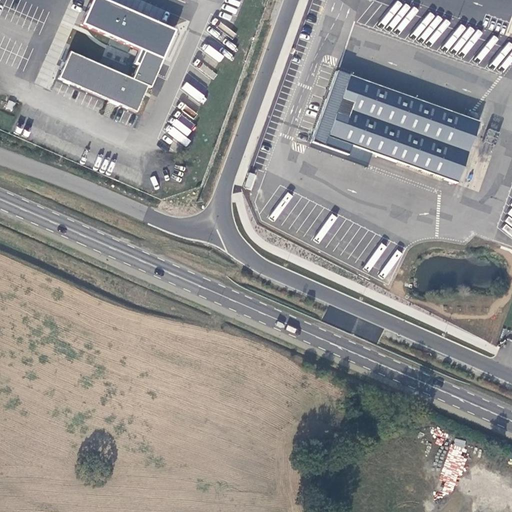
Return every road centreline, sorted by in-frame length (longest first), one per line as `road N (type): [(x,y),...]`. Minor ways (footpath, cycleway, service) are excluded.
road 1 (primary): [(0,199),(511,421)]
road 2 (unclassified): [(511,376),(267,268),(228,229)]
road 3 (unclassified): [(228,229),(169,223),(0,154)]
road 4 (unclassified): [(228,229),(227,179),(295,0)]
